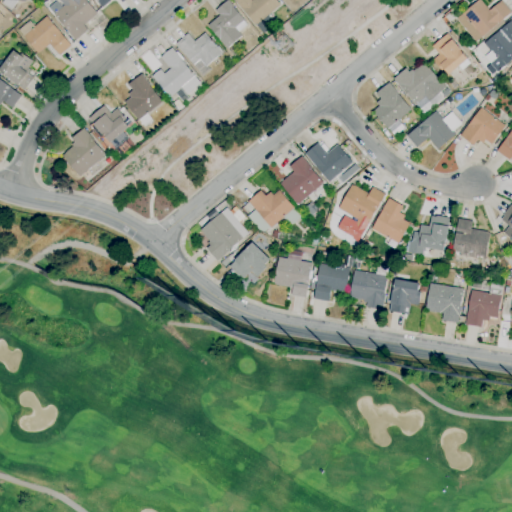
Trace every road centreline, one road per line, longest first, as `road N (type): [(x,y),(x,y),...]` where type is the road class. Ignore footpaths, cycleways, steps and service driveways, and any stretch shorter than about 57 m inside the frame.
road 1 (tertiary): [(0,185),(94,208),(157,242),(216,300),(290,326),(511,366)]
road 2 (residential): [(157,242),(443,0)]
road 3 (residential): [(11,190),(54,103),(176,0)]
road 4 (residential): [(334,90),(398,174),(445,190),(477,186)]
